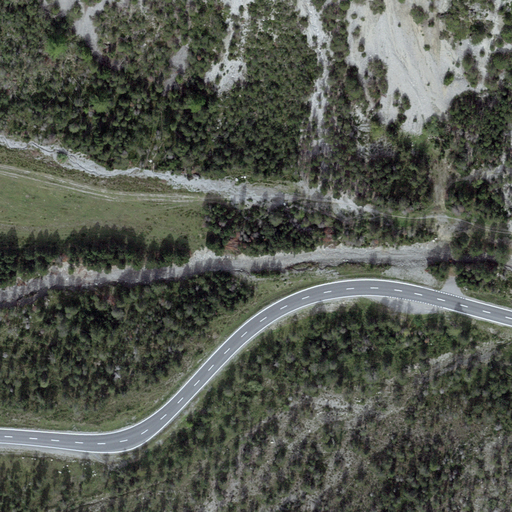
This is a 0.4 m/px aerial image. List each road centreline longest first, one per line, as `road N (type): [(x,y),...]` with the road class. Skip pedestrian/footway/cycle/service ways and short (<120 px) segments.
road 1 (primary): [(511,318),(389,288),(330,290),(292,302),(245,332),(138,435),(97,443),(0,435)]
road 2 (track): [(149,428),(179,465),(24,511)]
